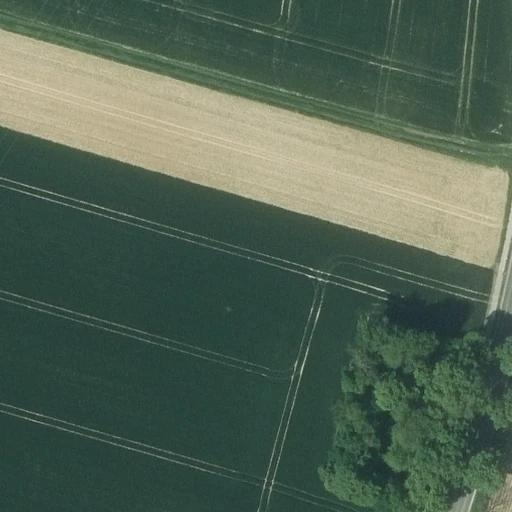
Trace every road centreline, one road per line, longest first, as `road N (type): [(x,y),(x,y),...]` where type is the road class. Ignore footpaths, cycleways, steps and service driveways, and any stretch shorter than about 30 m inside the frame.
road 1 (track): [(511,168),(0,23)]
road 2 (secondary): [(511,304),(454,511)]
